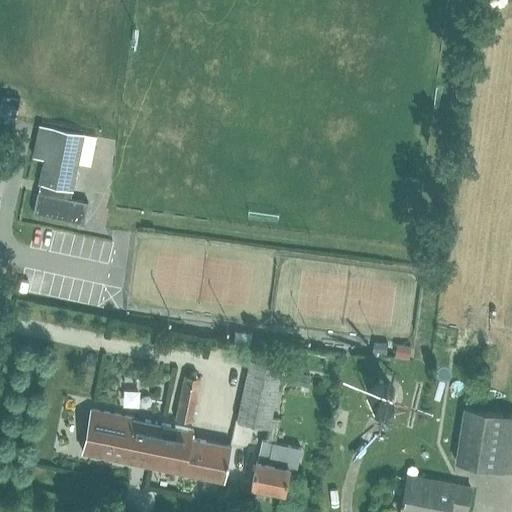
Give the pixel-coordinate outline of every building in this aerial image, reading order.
[(72,188),(83,134),(83,133),(40,124),(33,156),(45,159),(35,211),(83,221),(87,202),(65,197),(67,187),(72,188)] [(397,346),(397,356),(409,357),(410,347),(397,346)] [(281,368),(250,361),(237,420),(268,426),(270,416),(281,368)] [(184,374),(174,417),(190,420),(199,378),(194,376),(195,371),(190,370),(189,375),(184,374)] [(134,378),(117,378),(117,395),(133,395),(134,378)] [(377,384),(373,385),(369,388),(367,392),(366,396),(366,400),(367,405),(369,408),(373,411),(377,413),(381,413),(385,412),(389,410),(392,406),(394,402),(395,398),(394,394),(392,390),(389,387),(385,384),(381,383),(377,384)] [(92,408),(83,451),(225,480),(232,446),(192,438),(193,429),(92,408)] [(503,414),(463,408),(454,461),(494,468),(503,414)] [(268,426),(265,441),(275,443),(281,418),(270,416),(268,426)] [(260,452),(258,452),(251,487),(284,494),(289,468),(296,470),(301,448),(275,443),(265,441),(262,441),(260,452)] [(466,511),(472,487),(409,474),(402,510),(414,511),(451,511),(454,511),(466,511)]
